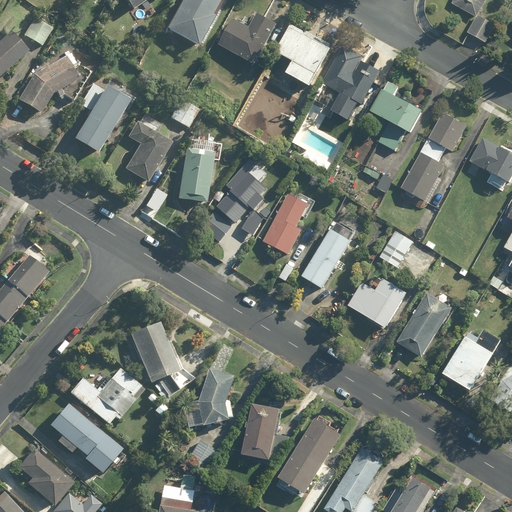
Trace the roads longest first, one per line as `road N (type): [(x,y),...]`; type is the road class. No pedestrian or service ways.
road 1 (residential): [(511,479),(132,246)]
road 2 (residential): [(132,246),(0,405)]
road 3 (residential): [(132,246),(0,164)]
road 4 (residential): [(382,20),(511,94)]
